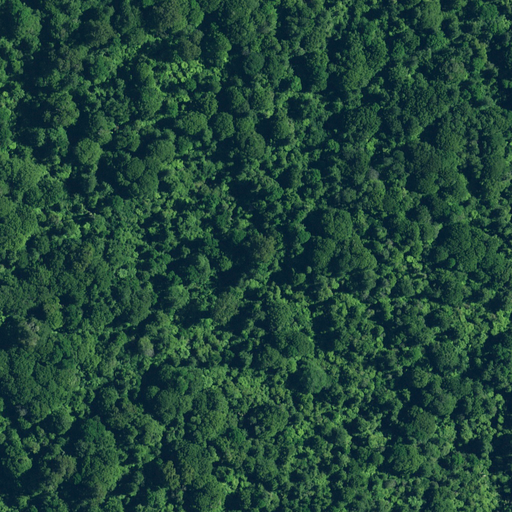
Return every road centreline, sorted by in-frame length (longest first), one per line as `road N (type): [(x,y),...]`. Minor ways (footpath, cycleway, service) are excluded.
road 1 (track): [(254,511),(197,409),(162,393),(94,313),(52,282),(0,164)]
road 2 (track): [(385,0),(390,62),(418,157),(425,168),(511,210)]
